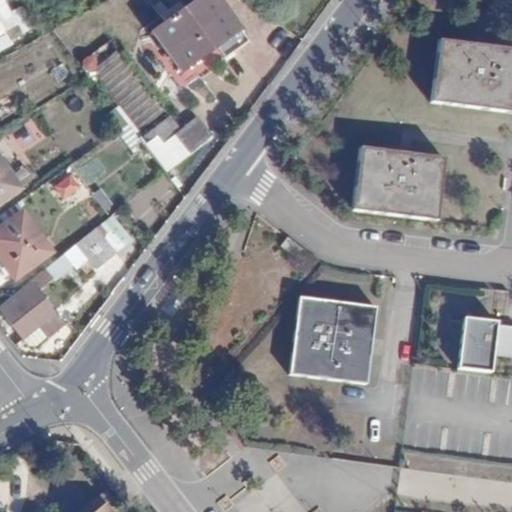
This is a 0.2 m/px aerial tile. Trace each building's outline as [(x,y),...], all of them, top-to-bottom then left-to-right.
[(0,0),(0,50),(23,40),(5,0),(0,0)] [(169,2),(162,7),(167,14),(155,23),(185,61),(224,31),(233,42),(246,32),(222,0),(184,0),(174,8),(169,2)] [(511,52),(440,43),(432,106),(511,115),(511,52)] [(136,128),(159,110),(113,51),(90,69),(136,128)] [(159,142),(156,146),(171,166),(195,147),(179,126),(184,121),(173,108),(147,129),(159,142)] [(446,160),(361,150),(353,214),(438,224),(446,160)] [(0,159),(0,204),(22,189),(0,159)] [(58,202),(78,189),(68,173),(48,185),(58,202)] [(20,210),(0,224),(0,258),(14,277),(50,251),(20,210)] [(44,270),(0,305),(0,308),(24,339),(40,326),(57,313),(38,289),(50,279),(44,270)] [(377,309),(301,297),(290,374),(365,386),(377,309)] [(40,326),(48,336),(65,323),(57,313),(40,326)] [(511,324),(463,319),(458,369),(491,372),(492,354),(511,356),(511,324)] [(483,401),(503,406),(508,382),(473,373),(469,386),(451,381),(446,401),(481,409),(483,401)] [(511,465),(401,453),(396,495),(511,509),(511,465)]
